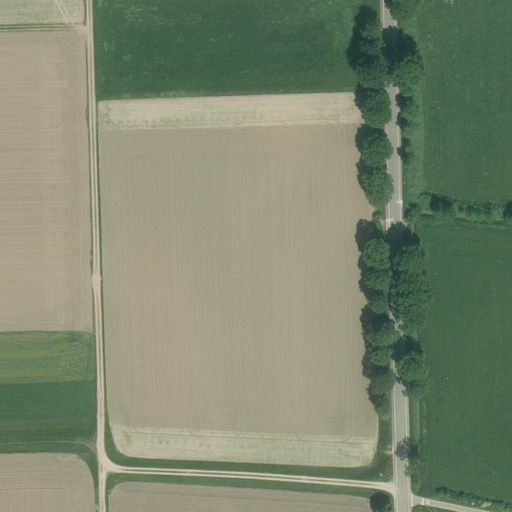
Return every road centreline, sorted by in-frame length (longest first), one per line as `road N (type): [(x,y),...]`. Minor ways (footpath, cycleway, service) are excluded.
road 1 (tertiary): [(403,511),(387,0)]
road 2 (track): [(91,0),(100,468)]
road 3 (track): [(100,468),(402,487)]
